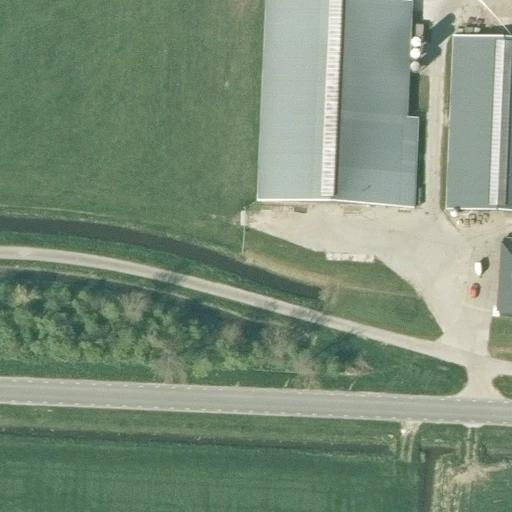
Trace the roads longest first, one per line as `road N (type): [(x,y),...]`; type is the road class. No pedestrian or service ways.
road 1 (unclassified): [(0,251),(111,263),(511,369)]
road 2 (primary): [(511,413),(0,390)]
